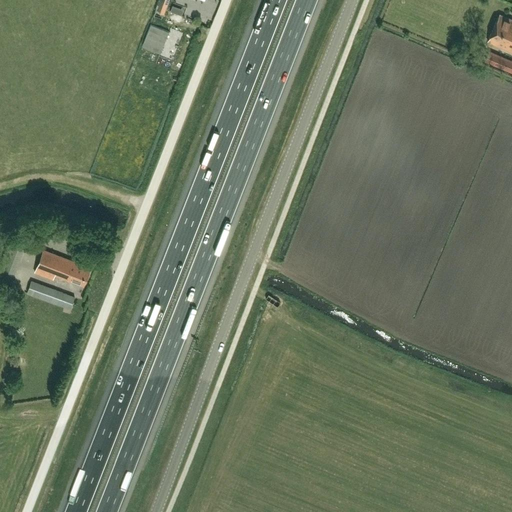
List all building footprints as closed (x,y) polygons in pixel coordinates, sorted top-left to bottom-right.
[(511,51),(511,19),(500,14),(487,41),(511,51)] [(150,24),(142,45),(160,52),(168,31),(150,24)] [(510,61),(496,55),(492,64),(506,71),(510,62),(510,61)] [(15,273),(25,240),(13,236),(2,269),(15,273)] [(90,269),(78,264),(78,263),(43,250),(34,272),(52,279),(53,275),(71,282),(71,281),(83,285),(90,269)] [(67,294),(32,281),(28,292),(63,305),(67,294)]
